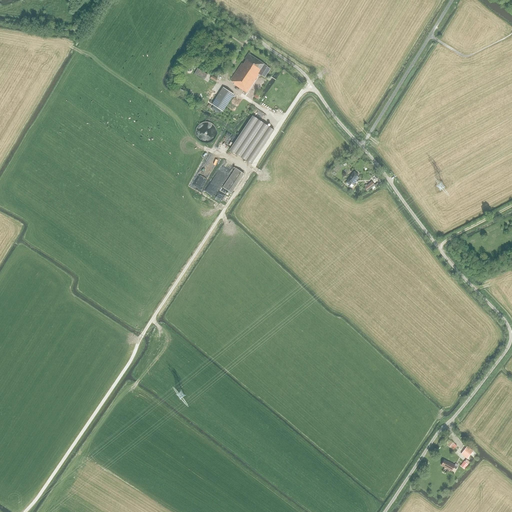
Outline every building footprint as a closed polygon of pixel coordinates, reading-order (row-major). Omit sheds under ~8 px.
[(242,63),(230,80),(234,83),(234,84),(246,93),(260,72),(263,73),(267,67),(265,65),(248,54),(245,59),(246,60),(243,64),(242,63)] [(197,68),(194,73),(204,79),(204,80),(207,74),(197,68)] [(212,104),(222,111),(234,94),(223,88),(212,104)] [(252,116),(230,150),(251,164),(274,130),(252,116)] [(196,128),(195,132),(196,136),(198,140),(202,142),(206,143),(210,142),(214,140),(216,136),(217,132),(216,128),(214,125),(210,123),(206,122),(202,123),(198,125),(196,128)] [(244,174),(235,168),(222,188),(231,194),(244,174)] [(359,178),(357,176),(358,175),(354,171),(346,182),(350,185),(349,187),(351,188),(359,178)] [(367,191),(371,188),(374,185),(371,181),(364,187),(367,191)] [(467,446),(461,454),(467,459),(473,451),(467,446)] [(444,460),(441,465),(445,467),(444,468),(451,471),(453,468),(456,469),(457,467),(454,465),(448,462),(447,462),(444,460)]
